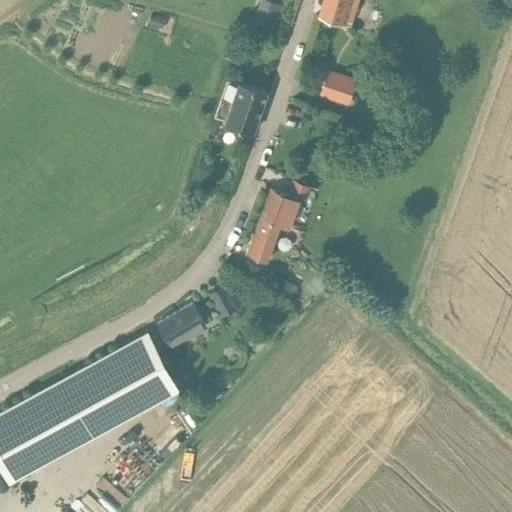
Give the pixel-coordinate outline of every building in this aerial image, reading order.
[(284,4),(271,0),(259,0),(250,30),(273,38),(284,4)] [(350,25),(356,0),(322,0),(318,15),(350,25)] [(150,14),(147,23),(163,27),(165,18),(150,14)] [(348,100),(355,78),(327,70),(320,92),(348,100)] [(252,130),(266,90),(237,80),(223,121),(252,130)] [(308,198),(313,187),(308,185),(292,178),(288,190),(308,198)] [(257,220),(277,228),(279,223),(287,226),(297,198),(288,195),(288,196),(269,189),(257,220)] [(265,260),(277,228),(257,220),(245,252),(265,260)] [(264,269),(245,257),(238,269),(257,280),(264,269)] [(264,269),(257,280),(269,288),(270,285),(272,283),(277,274),(265,267),(264,269)] [(292,283),(278,274),(277,274),(272,283),(270,285),(285,294),(292,283)] [(220,316),(235,307),(223,285),(208,293),(220,316)] [(168,342),(204,323),(193,303),(157,322),(168,342)] [(0,465),(8,479),(178,387),(147,329),(0,408),(0,465)]
